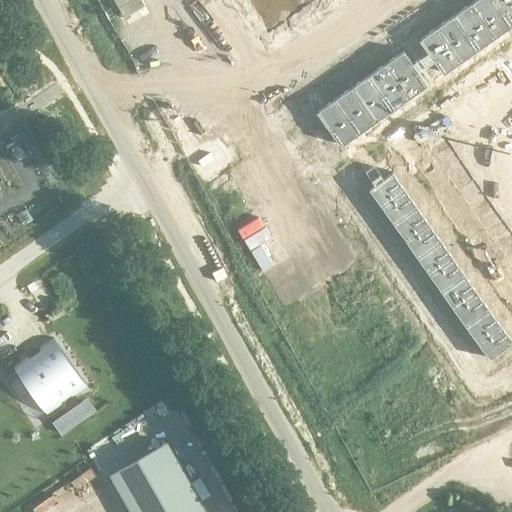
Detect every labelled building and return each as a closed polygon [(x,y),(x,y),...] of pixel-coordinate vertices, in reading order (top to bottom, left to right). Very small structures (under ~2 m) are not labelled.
[(246,0),(255,11),(270,0),(246,0)] [(291,0),(270,0),(255,11),(268,30),(298,9),(291,0)] [(511,24),(495,0),(474,0),(471,3),(495,36),(511,24)] [(511,0),(495,0),(511,24),(511,0)] [(471,3),(454,15),(478,48),(495,36),(471,3)] [(454,15),(437,27),(461,60),(478,48),(454,15)] [(437,27),(420,39),(444,73),(461,60),(437,27)] [(403,50),(386,63),(410,97),(427,84),(403,50)] [(511,60),(510,57),(503,62),(509,71),(511,69),(511,60)] [(386,63),(369,75),(393,109),(410,97),(386,63)] [(369,75),(352,87),(376,121),(393,109),(369,75)] [(482,76),(476,81),(482,90),(489,85),(482,76)] [(352,87),(335,99),(359,133),(376,121),(352,87)] [(460,92),(453,97),(460,106),(467,101),(460,92)] [(335,99),(317,111),(341,145),(359,133),(335,99)] [(446,101),(440,106),(446,116),(453,111),(446,101)] [(414,124),(407,129),(414,138),(421,134),(414,124)] [(407,129),(400,134),(407,143),(414,138),(407,129)] [(433,132),(424,139),(429,146),(438,139),(433,132)] [(380,148),(373,153),(380,163),(386,158),(380,148)] [(373,153),(366,158),(373,167),(380,163),(373,153)] [(458,167),(448,173),(453,180),(463,174),(458,167)] [(392,172),(370,188),(382,205),(405,189),(392,172)] [(463,174),(453,180),(458,187),(467,181),(463,174)] [(405,189),(382,205),(394,222),(417,206),(405,189)] [(482,201),(472,208),(477,215),(487,208),(482,201)] [(417,206),(394,222),(406,239),(429,223),(417,206)] [(487,208),(477,215),(482,222),(491,215),(487,208)] [(429,223),(406,239),(418,256),(441,240),(429,223)] [(506,235),(496,242),(501,249),(511,242),(506,235)] [(441,240),(418,256),(430,273),(453,257),(441,240)] [(511,244),(511,242),(501,249),(506,256),(511,251),(511,244)] [(453,257),(430,273),(442,290),(465,274),(453,257)] [(465,274),(442,290),(454,308),(477,291),(465,274)] [(477,291),(454,308),(466,325),(489,308),(477,291)] [(489,308),(466,325),(478,342),(501,326),(489,308)] [(511,341),(501,326),(478,342),(490,359),(511,343),(511,341)] [(26,355),(12,365),(13,365),(47,414),(48,415),(62,405),(59,402),(71,393),(74,397),(88,387),(87,386),(86,387),(52,338),(53,337),(52,336),(38,346),(41,350),(29,358),(26,355)] [(205,511),(175,458),(119,490),(131,511),(205,511)]
